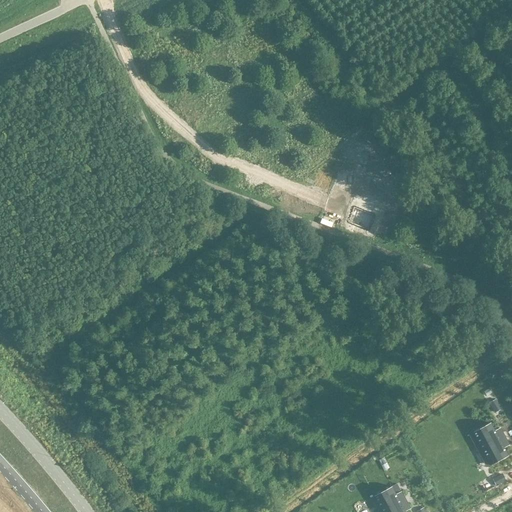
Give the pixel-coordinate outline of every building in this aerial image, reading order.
[(372,217),(364,214),(360,224),(368,227),(372,217)] [(496,398),(490,402),(494,411),(501,407),(496,398)] [(473,432),(491,466),(508,456),(504,448),(509,446),(500,429),(495,431),(491,423),(473,432)] [(506,481),(502,475),(493,480),(497,486),(506,481)] [(375,495),(384,511),(406,511),(411,508),(401,491),(396,494),(392,486),(375,495)]
